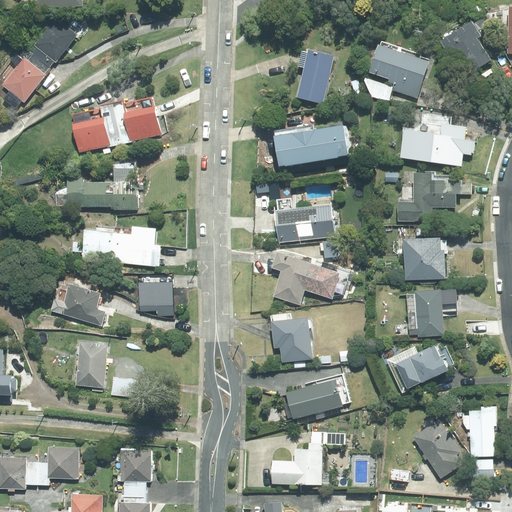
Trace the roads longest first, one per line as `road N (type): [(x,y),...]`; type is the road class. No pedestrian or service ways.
road 1 (residential): [(220,0),(212,278),(225,406),(208,456),(208,511)]
road 2 (unknown): [(205,15),(0,114)]
road 3 (residential): [(511,173),(505,216),(511,311)]
